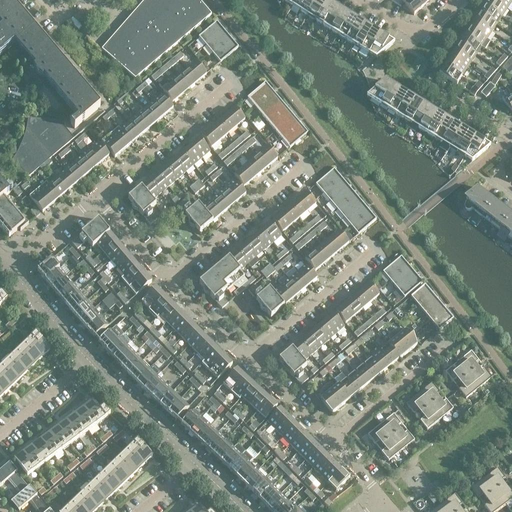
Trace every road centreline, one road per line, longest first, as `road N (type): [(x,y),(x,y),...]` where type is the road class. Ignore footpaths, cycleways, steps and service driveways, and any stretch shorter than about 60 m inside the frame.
road 1 (residential): [(165,283),(306,165)]
road 2 (residential): [(95,199),(234,81)]
road 3 (residential): [(244,361),(380,247)]
road 4 (residential): [(195,465),(87,360)]
road 5 (residential): [(330,440),(450,349)]
